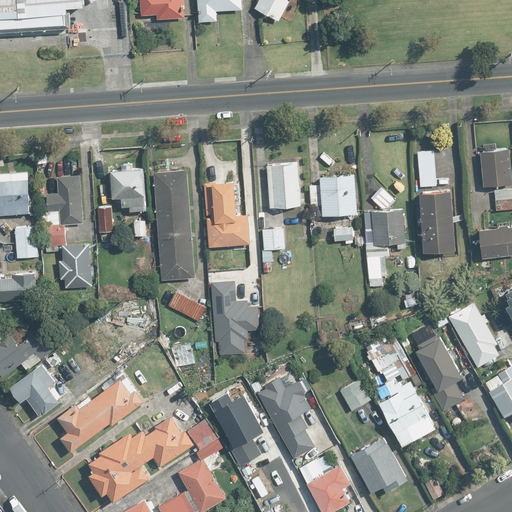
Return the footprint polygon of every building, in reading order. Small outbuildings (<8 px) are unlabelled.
[(0,0),(0,26),(71,22),(70,5),(86,3),(85,0),(0,0)] [(185,17),(183,0),(141,0),(142,16),(158,14),(159,19),(185,17)] [(198,0),(199,22),(218,21),(218,10),(243,10),(242,0),(198,0)] [(290,0),(259,0),(256,7),(280,19),(290,0)] [(487,144),(487,148),(481,148),(484,185),(511,183),(511,157),(511,146),(494,147),(493,143),(487,144)] [(436,183),(434,149),(418,151),(420,184),(436,183)] [(299,161),(267,163),(270,207),(302,204),(299,161)] [(144,209),(144,205),(145,205),(145,167),(133,167),(133,162),(119,162),(119,167),(112,167),(112,195),(122,195),(122,205),(130,205),(130,209),(144,209)] [(188,167),(154,170),(162,278),(196,276),(188,167)] [(0,213),(31,212),(31,214),(38,214),(38,201),(30,201),(29,170),(0,171),(0,213)] [(321,175),(321,183),(310,184),(311,204),(322,204),(323,214),(358,212),(356,173),(321,175)] [(60,211),(60,222),(66,222),(82,222),(82,174),(60,174),(60,192),(47,192),(47,211),(60,211)] [(237,179),(206,181),(209,245),(250,243),(249,213),(238,213),(237,179)] [(460,215),(455,215),(454,186),(421,188),(422,212),(419,212),(420,224),(423,224),(424,250),(457,248),(455,221),(460,220),(460,215)] [(511,187),(495,188),(495,209),(511,208),(511,187)] [(113,206),(99,206),(99,231),(114,231),(113,206)] [(397,247),(406,247),(405,208),(373,208),(373,210),(365,210),(366,231),(374,231),(374,241),(374,243),(388,243),(397,243),(397,247)] [(46,222),(46,244),(41,244),(41,251),(59,251),(59,244),(63,244),(66,244),(66,222),(60,222),(46,222)] [(39,256),(38,224),(15,225),(17,257),(39,256)] [(511,225),(480,227),(482,256),(511,253),(511,225)] [(288,226),(263,227),(264,248),(272,248),(288,247),(288,226)] [(334,227),(335,239),(355,238),(355,226),(334,227)] [(386,255),(389,254),(388,243),(374,243),(374,241),(367,242),(368,286),(384,285),(383,276),(389,276),(389,270),(386,270),(386,255)] [(60,258),(60,277),(65,277),(65,286),(91,286),(91,244),(66,244),(63,244),(63,258),(60,258)] [(273,260),(272,248),(264,248),(262,248),(263,260),(273,260)] [(0,277),(0,299),(38,298),(37,271),(14,272),(14,276),(0,277)] [(236,280),(212,281),(215,341),(219,341),(220,353),(245,351),(245,338),(249,338),(248,329),(260,328),(258,304),(248,305),(248,299),(237,299),(236,280)] [(177,290),(169,303),(199,321),(207,308),(177,290)] [(477,366),(501,353),(497,345),(498,344),(488,324),(491,323),(486,313),(483,315),(475,300),(450,314),(477,366)] [(76,302),(76,315),(95,315),(95,303),(76,302)] [(22,361),(28,368),(60,344),(49,330),(41,335),(28,319),(15,329),(13,327),(0,337),(0,371),(3,376),(22,361)] [(403,444),(438,425),(412,376),(417,373),(396,334),(390,337),(388,333),(365,345),(379,371),(383,369),(389,380),(386,382),(392,394),(380,401),(403,444)] [(417,347),(422,357),(418,360),(432,384),(430,385),(444,410),(465,398),(455,379),(464,375),(442,333),(417,347)] [(54,351),(10,386),(21,400),(26,396),(41,414),(62,398),(52,385),(57,381),(50,371),(62,362),(54,351)] [(505,415),(511,410),(511,363),(499,372),(504,380),(489,389),(505,415)] [(305,375),(286,386),(281,376),(258,389),(294,456),(315,444),(306,428),(309,427),(301,413),(312,406),(304,392),(312,388),(305,375)] [(72,450),(110,422),(112,425),(143,402),(133,389),(131,391),(120,377),(80,407),(77,403),(59,417),(69,430),(61,435),(72,450)] [(361,378),(341,389),(352,409),(373,398),(361,378)] [(216,404),(249,465),(267,456),(257,438),(270,432),(249,394),(237,401),(234,394),(216,404)] [(91,460),(93,463),(91,465),(93,469),(90,471),(104,495),(110,491),(114,499),(150,478),(142,463),(154,456),(160,465),(195,444),(186,428),(181,431),(172,415),(156,424),(158,427),(145,435),(142,430),(133,436),(130,432),(101,450),(103,453),(91,460)] [(201,448),(219,438),(209,420),(190,430),(200,448),(201,448)] [(371,490),(383,484),(387,491),(410,478),(386,434),(352,453),(371,490)] [(224,447),(219,438),(201,448),(200,448),(197,450),(201,457),(179,469),(189,487),(158,505),(162,511),(199,511),(198,509),(200,508),(202,511),(207,508),(209,511),(215,511),(217,511),(214,505),(227,497),(214,474),(227,466),(218,450),(224,447)] [(280,441),(269,447),(280,466),(291,459),(280,441)] [(317,457),(300,467),(324,511),(329,511),(352,499),(345,486),(352,483),(341,462),(332,467),(327,458),(320,463),(317,457)] [(267,511),(310,511),(302,497),(299,499),(283,472),(272,479),(268,471),(250,482),(254,489),(267,511)] [(444,493),(435,475),(424,481),(433,499),(444,493)] [(159,511),(159,510),(156,511),(155,511),(147,497),(119,511),(159,511)]
